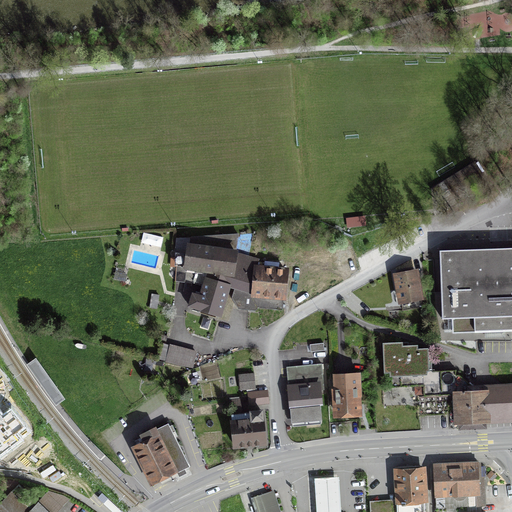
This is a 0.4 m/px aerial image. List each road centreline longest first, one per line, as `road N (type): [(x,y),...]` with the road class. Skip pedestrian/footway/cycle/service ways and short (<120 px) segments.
road 1 (residential): [(283,460),(277,331),(321,299),(511,200)]
road 2 (track): [(0,75),(325,47)]
road 3 (primary): [(511,440),(283,460)]
road 4 (track): [(325,47),(511,50)]
road 5 (track): [(325,47),(500,0)]
road 6 (primary): [(283,460),(155,511)]
